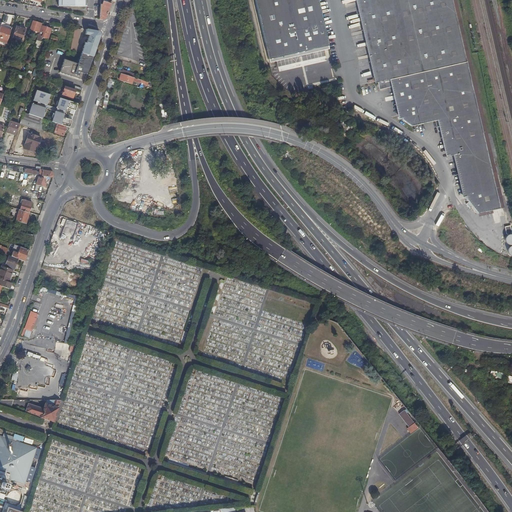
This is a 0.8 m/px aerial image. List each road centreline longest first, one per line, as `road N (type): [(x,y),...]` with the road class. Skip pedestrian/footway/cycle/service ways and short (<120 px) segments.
road 1 (motorway): [(184,0),(216,111),(259,186),(511,503)]
road 2 (motorway): [(511,457),(274,183),(235,118),(203,21)]
road 3 (tertiary): [(511,284),(412,244),(349,171),(258,129),(180,132),(104,160)]
road 4 (motorway): [(511,321),(440,303),(348,250),(257,144),(203,21)]
road 5 (motorway): [(187,123),(209,182),(261,243),(406,320),(511,346)]
road 6 (motorway): [(187,123),(195,200),(183,231),(157,237),(111,223),(96,189)]
road 7 (tertiary): [(0,352),(56,202)]
road 8 (tertiary): [(83,152),(83,115),(112,29)]
road 9 (motorway): [(171,0),(187,123)]
